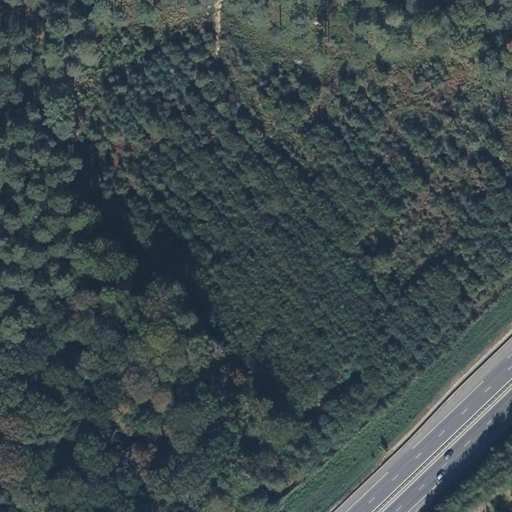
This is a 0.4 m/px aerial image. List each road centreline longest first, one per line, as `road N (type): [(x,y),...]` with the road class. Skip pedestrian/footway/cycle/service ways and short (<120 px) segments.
road 1 (motorway): [(511,367),(360,511)]
road 2 (motorway): [(395,511),(511,400)]
